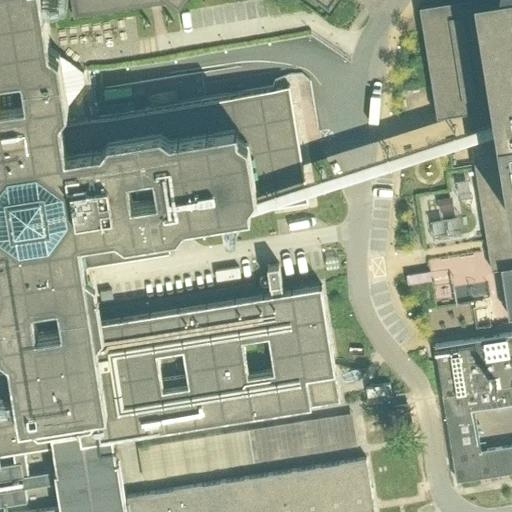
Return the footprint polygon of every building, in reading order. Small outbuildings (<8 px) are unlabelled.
[(0,0),(0,453),(53,445),(57,469),(55,469),(54,470),(52,470),(24,474),(22,461),(0,464),(0,503),(28,499),(26,487),(54,482),(56,482),(57,482),(62,510),(59,511),(58,505),(21,511),(14,511),(375,511),(373,500),(372,490),(366,456),(127,494),(128,500),(125,500),(118,459),(117,460),(113,435),(340,399),(335,369),(334,360),(328,323),(322,283),(283,289),(271,291),(94,319),(85,265),(98,263),(143,256),(143,254),(138,228),(179,221),(280,205),(309,200),(307,189),(305,177),(294,111),(293,104),(290,83),(273,86),(272,86),(247,90),(96,115),(95,115),(62,120),(48,33),(43,0),(0,0)] [(71,0),(74,16),(159,2),(170,1),(173,0),(316,0),(329,9),(335,0),(71,0)] [(511,0),(443,0),(420,4),(424,29),(433,86),(437,115),(492,107),(492,105),(495,105),(498,129),(470,133),(491,269),(501,267),(509,316),(511,315),(511,0)] [(282,281),(279,262),(268,264),(271,283),(282,281)] [(511,331),(495,334),(494,334),(467,338),(435,343),(435,344),(456,479),(511,470),(511,443),(474,450),(468,410),(511,403),(511,331)] [(395,405),(398,421),(410,419),(409,415),(408,409),(407,403),(395,405)]
